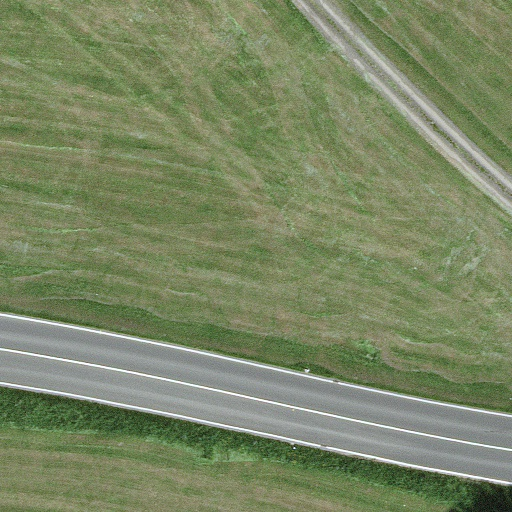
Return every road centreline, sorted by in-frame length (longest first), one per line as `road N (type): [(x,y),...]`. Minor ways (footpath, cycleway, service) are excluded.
road 1 (primary): [(0,348),(511,449)]
road 2 (track): [(309,0),(511,193)]
